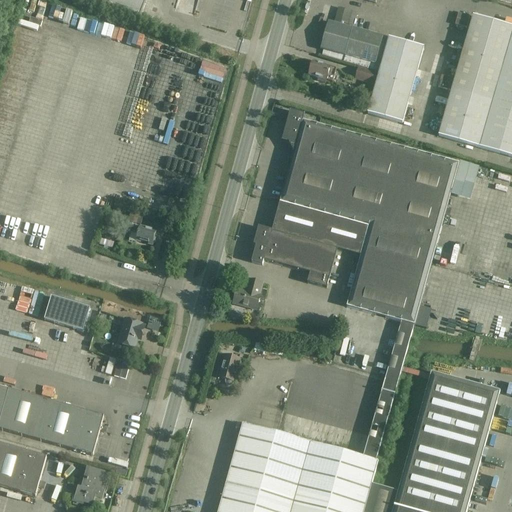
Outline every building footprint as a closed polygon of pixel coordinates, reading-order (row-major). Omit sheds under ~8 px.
[(87,0),(139,19),(146,0),(87,0)] [(327,23),(320,50),(323,51),(321,57),(343,63),(379,73),(367,115),(402,125),(423,49),(388,40),(353,30),(357,15),(338,9),(333,25),(327,23)] [(501,155),(511,116),(511,28),(473,17),(438,137),(501,155)] [(331,83),(335,70),(312,63),(310,70),(309,70),(307,74),(308,75),(308,76),(317,79),(316,81),(323,83),(324,81),(331,83)] [(374,86),(377,73),(358,68),(355,81),(374,86)] [(289,112),(281,142),(288,144),(295,154),(281,202),(316,213),(370,228),(369,230),(363,250),(361,258),(358,270),(347,309),(402,324),(414,327),(451,196),(459,166),(304,123),(302,122),(304,116),(289,112)] [(511,116),(501,155),(511,158),(511,116)] [(256,248),(251,264),(262,267),(264,262),(310,275),(307,284),(326,289),(337,251),(361,258),(363,250),(369,230),(370,228),(316,213),(281,202),(280,205),(273,233),(258,229),(253,247),(256,248)] [(145,210),(142,219),(156,224),(159,214),(145,210)] [(131,211),(128,223),(140,226),(142,219),(144,214),(131,211)] [(131,233),(128,241),(134,243),(135,241),(152,246),(157,231),(139,226),(139,228),(137,235),(133,234),(131,233)] [(259,297),(262,285),(249,281),(245,294),(236,292),(233,305),(256,311),(260,297),(259,297)] [(51,298),(44,321),(83,333),(90,310),(51,298)] [(101,315),(98,325),(104,327),(107,316),(101,315)] [(140,341),(144,327),(141,327),(142,326),(125,321),(118,344),(134,349),(137,340),(140,341)] [(399,336),(394,353),(402,353),(407,353),(412,338),(412,337),(414,328),(414,327),(402,324),(399,336)] [(374,511),(381,488),(378,487),(372,486),(378,463),(377,462),(396,392),(407,353),(402,353),(394,353),(364,459),(243,425),(218,511),(374,511)] [(234,383),(240,360),(225,356),(219,379),(225,381),(225,384),(226,386),(228,387),(230,387),(232,386),(233,383),(234,383)] [(113,377),(113,378),(125,381),(128,370),(116,366),(113,377)] [(466,511),(500,393),(431,374),(398,493),(381,488),(374,511),(466,511)] [(0,430),(92,457),(103,417),(0,388),(0,430)] [(0,487),(36,498),(46,459),(0,445),(0,487)] [(102,501),(110,474),(86,468),(81,488),(77,487),(73,502),(92,507),(94,499),(102,501)] [(125,478),(127,472),(117,469),(115,476),(125,478)]
